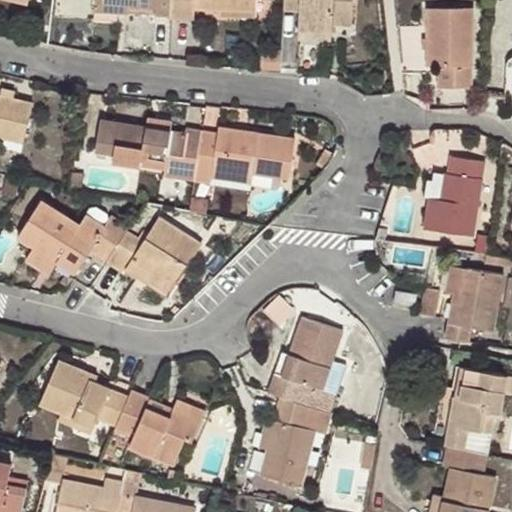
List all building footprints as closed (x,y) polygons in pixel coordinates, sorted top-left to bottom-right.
[(126,10),(127,1),(117,0),(92,0),(92,7),(126,10)] [(154,12),(171,13),(171,0),(117,0),(127,1),(155,2),(154,12)] [(171,0),(171,13),(190,13),(191,5),(223,6),(253,8),(253,0),(171,0)] [(281,0),(281,6),(296,7),(295,28),(329,29),(329,20),(350,21),(350,0),(281,0)] [(253,8),(223,6),(224,16),(253,17),(253,8)] [(468,8),(422,7),(421,28),(420,71),(432,72),(432,88),(466,88),(468,8)] [(328,38),(329,29),(295,28),(295,36),(328,38)] [(399,69),(420,71),(421,28),(395,29),(399,69)] [(31,102),(0,92),(0,135),(20,142),(31,102)] [(196,166),(202,127),(187,125),(186,130),(99,115),(94,148),(114,151),(116,139),(142,144),(140,160),(163,164),(166,149),(183,152),(180,164),(196,166)] [(216,129),(202,127),(196,166),(194,176),(210,178),(211,172),(212,165),(235,168),(236,163),(252,167),(288,172),(295,134),(218,120),(216,129)] [(127,167),(162,171),(163,164),(140,160),(142,144),(116,139),(114,151),(129,154),(127,167)] [(162,171),(194,176),(196,166),(180,164),(183,152),(166,149),(163,164),(162,171)] [(439,195),(427,194),(423,226),(471,234),(481,159),(449,152),(447,170),(443,170),(439,195)] [(212,165),(211,172),(250,178),(252,167),(236,163),(235,168),(212,165)] [(76,222),(37,198),(13,235),(30,246),(57,262),(75,273),(91,251),(106,260),(125,229),(128,224),(107,212),(102,222),(83,212),(76,222)] [(125,229),(106,260),(123,272),(126,266),(133,256),(150,267),(144,277),(168,292),(201,237),(156,211),(139,238),(125,229)] [(0,260),(5,262),(15,240),(0,233),(0,260)] [(23,257),(49,274),(57,262),(30,246),(23,257)] [(133,256),(126,266),(144,277),(150,267),(133,256)] [(442,336),(466,340),(470,326),(490,329),(501,273),(464,265),(458,295),(457,304),(449,303),(442,336)] [(415,293),(395,289),(392,302),(412,306),(415,293)] [(457,304),(458,295),(451,293),(449,303),(457,304)] [(272,370),(264,392),(275,395),(292,401),(299,379),(320,386),(329,357),(339,327),(299,313),(286,350),(279,372),(272,370)] [(279,348),(272,370),(279,372),(286,350),(279,348)] [(113,425),(126,397),(98,384),(82,377),(85,370),(56,357),(35,402),(57,412),(91,428),(95,420),(112,427),(113,425)] [(329,357),(320,386),(327,388),(337,360),(329,357)] [(451,395),(443,443),(447,444),(462,448),(467,428),(489,432),(495,412),(500,413),(503,396),(507,374),(460,366),(454,395),(451,395)] [(101,377),(85,370),(82,377),(98,384),(101,377)] [(511,396),(511,374),(507,374),(503,396),(511,397),(511,396)] [(147,396),(129,389),(126,397),(113,425),(131,433),(127,443),(178,466),(200,417),(170,403),(169,405),(165,415),(143,406),(147,396)] [(292,401),(275,395),(271,414),(261,456),(256,476),(299,486),(315,424),(323,427),(327,413),(305,405),(292,401)] [(169,405),(147,396),(143,406),(165,415),(169,405)] [(170,403),(200,417),(203,409),(173,396),(170,403)] [(87,436),(91,428),(57,412),(54,421),(87,436)] [(271,414),(264,413),(253,452),(261,456),(271,414)] [(482,473),(486,453),(462,448),(447,444),(442,464),(449,466),(440,511),(487,511),(496,476),(482,473)] [(61,481),(55,511),(116,511),(121,490),(63,480),(67,456),(51,453),(46,478),(61,481)] [(0,511),(19,511),(26,485),(6,481),(10,462),(0,459),(0,511)] [(138,483),(123,480),(121,490),(116,511),(192,511),(194,508),(135,496),(138,483)]
